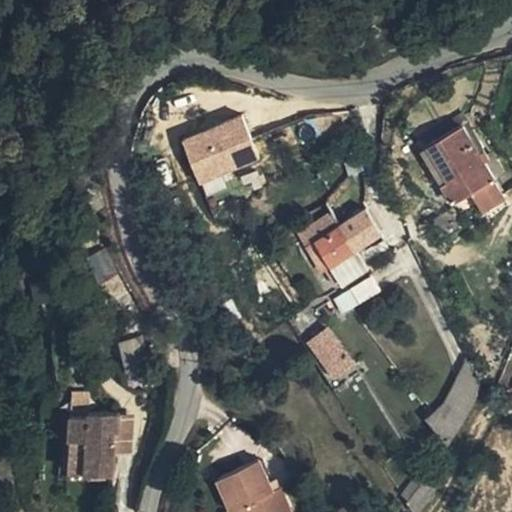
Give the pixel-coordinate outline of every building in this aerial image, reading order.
[(243,116),(180,138),(196,185),(259,163),(243,116)] [(474,192),(496,179),(466,127),(425,151),(456,203),(474,192)] [(362,167),(357,144),(347,147),(352,170),(360,167),(362,167)] [(89,154),(86,151),(82,150),(78,151),(76,154),(74,158),(75,163),(79,166),(85,166),(88,163),(90,158),(89,154)] [(509,200),(496,179),(474,192),(487,213),(509,200)] [(328,197),(339,191),(335,185),(325,191),(328,197)] [(356,248),(362,243),(380,231),(365,205),(339,222),(356,248)] [(461,228),(451,211),(434,221),(444,239),(461,228)] [(340,276),(364,262),(356,248),(339,222),(338,222),(316,236),(340,276)] [(365,249),(383,237),(380,231),(362,243),(365,249)] [(333,281),(340,276),(316,236),(308,242),(323,268),(325,267),(333,281)] [(106,248),(87,256),(98,282),(117,274),(106,248)] [(367,267),(366,264),(364,262),(340,276),(344,282),(367,267)] [(372,275),(333,297),(341,312),(381,291),(372,275)] [(335,371),(352,360),(326,325),(310,337),(335,371)] [(122,342),(123,347),(127,365),(129,370),(149,365),(142,337),(122,342)] [(127,365),(123,347),(114,350),(118,367),(127,365)] [(483,384),(470,359),(449,401),(429,415),(450,439),(471,410),(483,384)] [(71,469),(98,470),(116,472),(117,450),(118,431),(121,431),(122,413),(89,411),(89,414),(71,413),(69,435),(73,436),(71,469)] [(134,414),(122,413),(121,431),(118,431),(117,450),(132,450),(134,414)] [(259,457),(243,464),(219,475),(234,509),(241,505),(243,511),(292,511),(281,485),(273,489),(259,457)] [(423,480),(408,500),(414,510),(423,505),(435,486),(423,480)]
